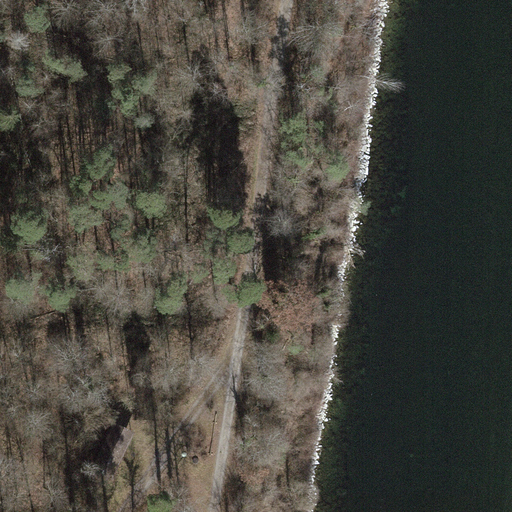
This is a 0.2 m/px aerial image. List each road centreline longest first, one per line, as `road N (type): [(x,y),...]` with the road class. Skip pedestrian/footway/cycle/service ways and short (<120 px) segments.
road 1 (track): [(294,0),(239,353)]
road 2 (track): [(239,353),(127,511)]
road 3 (track): [(239,353),(216,511)]
